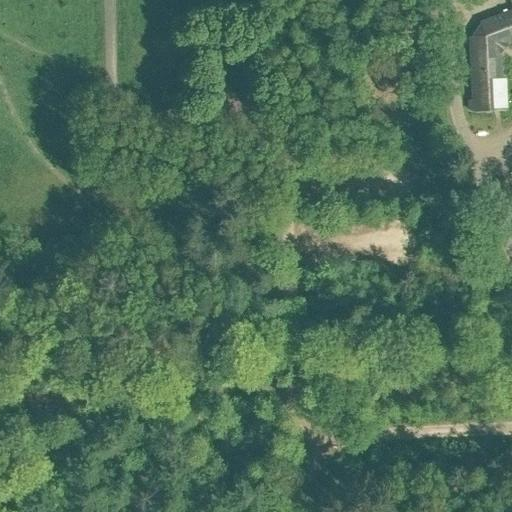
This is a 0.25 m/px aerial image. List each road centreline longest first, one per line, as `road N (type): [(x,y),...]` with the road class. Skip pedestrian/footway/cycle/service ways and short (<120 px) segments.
road 1 (unclassified): [(511,429),(366,435),(312,418),(291,374),(280,148),(269,132),(244,123),(162,125),(123,111),(112,93),(108,0)]
road 2 (track): [(0,501),(323,427)]
road 3 (track): [(0,400),(293,389)]
